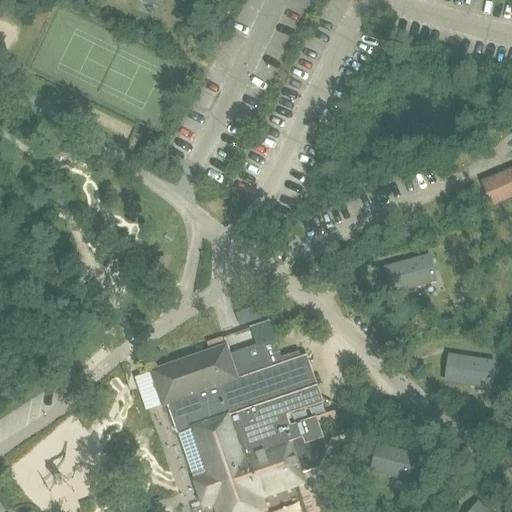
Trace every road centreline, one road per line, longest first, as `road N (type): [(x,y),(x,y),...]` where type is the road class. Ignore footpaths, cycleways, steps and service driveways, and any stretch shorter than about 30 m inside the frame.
road 1 (unclassified): [(196,217),(83,130),(0,93)]
road 2 (unclassified): [(0,451),(175,318)]
road 3 (unclassified): [(175,318),(259,267),(196,217)]
